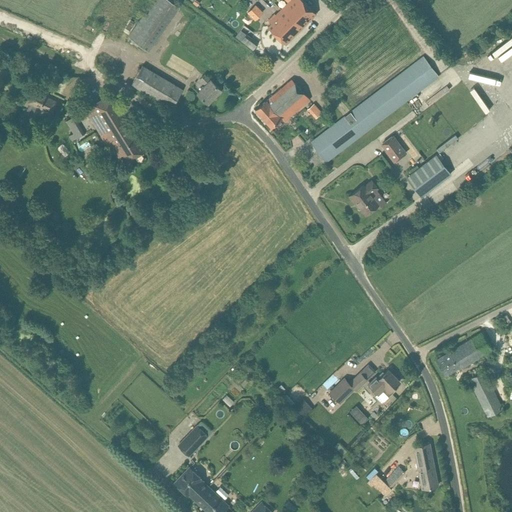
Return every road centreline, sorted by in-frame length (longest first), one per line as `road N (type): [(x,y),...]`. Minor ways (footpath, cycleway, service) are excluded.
road 1 (unclassified): [(458,511),(425,374),(273,146),(237,114)]
road 2 (unclassified): [(237,114),(172,116),(99,76)]
road 3 (unclassified): [(237,114),(334,17)]
